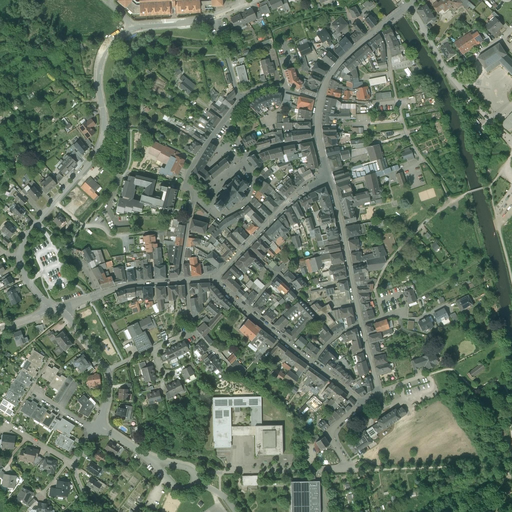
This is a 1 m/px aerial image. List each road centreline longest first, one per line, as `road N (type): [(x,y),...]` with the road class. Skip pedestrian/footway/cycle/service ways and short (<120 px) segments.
road 1 (residential): [(242,5),(132,29),(108,44),(97,73),(99,147),(54,202)]
road 2 (residential): [(359,325),(326,177)]
road 3 (residential): [(421,158),(377,29)]
road 4 (residential): [(179,280),(120,287),(57,309)]
